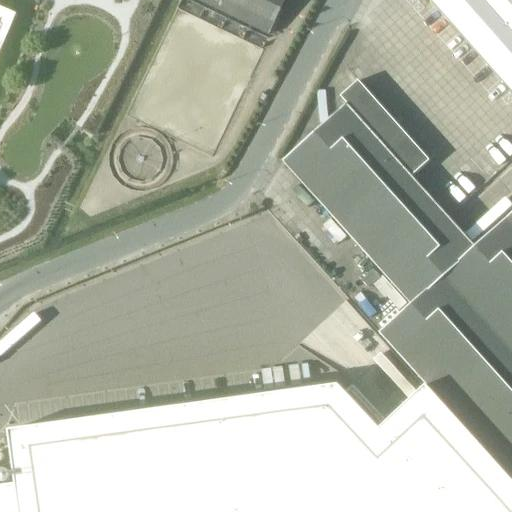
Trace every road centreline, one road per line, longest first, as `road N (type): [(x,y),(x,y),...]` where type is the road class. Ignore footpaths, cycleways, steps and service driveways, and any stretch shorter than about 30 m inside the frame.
road 1 (unknown): [(39,382),(150,307),(255,263),(284,268),(301,294),(296,339),(276,358),(215,379),(105,378)]
road 2 (unclassified): [(0,298),(42,272),(226,200),(332,0)]
